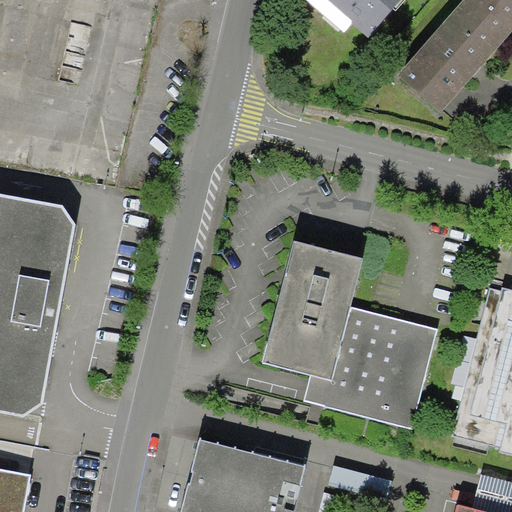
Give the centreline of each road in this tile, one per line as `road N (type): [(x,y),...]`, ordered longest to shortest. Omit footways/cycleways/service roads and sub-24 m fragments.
road 1 (residential): [(126,511),(219,114)]
road 2 (residential): [(511,189),(219,114)]
